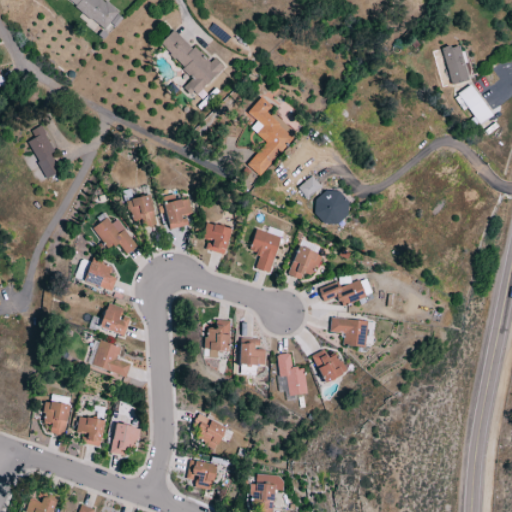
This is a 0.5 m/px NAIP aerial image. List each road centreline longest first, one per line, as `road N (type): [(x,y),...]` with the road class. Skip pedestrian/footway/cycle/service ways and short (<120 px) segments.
road 1 (residential): [(149,497),(169,435),(155,300),(166,283),(187,275),(279,312)]
road 2 (residential): [(208,165),(30,74),(0,30)]
road 3 (tertiary): [(473,511),(476,454),(511,275)]
road 4 (residential): [(182,511),(0,450)]
